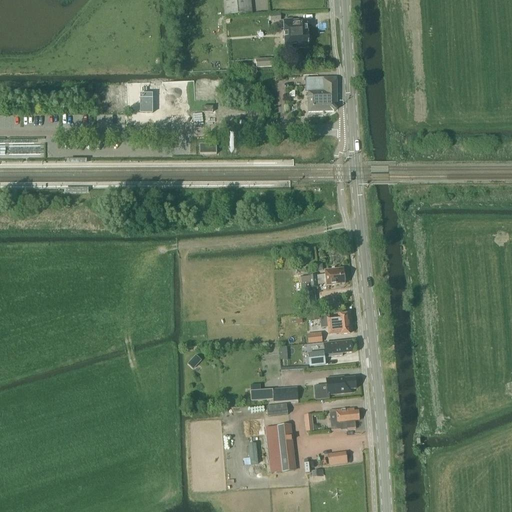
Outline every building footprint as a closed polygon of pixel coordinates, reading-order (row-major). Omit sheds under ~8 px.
[(252,13),(250,0),(223,0),(225,16),(252,13)] [(296,49),(299,49),(309,48),(308,42),(311,40),(310,36),(308,34),(307,24),(300,24),(300,21),(293,21),(293,20),(283,20),(285,46),(296,45),(296,49)] [(272,68),(272,59),(256,59),(256,62),(244,63),(244,69),(272,68)] [(336,78),(324,78),(305,78),(306,92),(308,92),(308,102),(308,112),(334,112),(337,109),(336,78)] [(152,93),(140,94),(140,113),(152,113),(152,93)] [(346,278),(344,277),(343,269),(325,271),(325,275),(317,276),(317,275),(308,276),(308,277),(303,278),(299,278),(300,284),(301,284),(301,292),(302,292),(311,292),(310,288),(318,287),(318,285),(326,284),(326,286),(345,284),(344,283),(346,281),(346,278)] [(311,292),(302,292),(303,309),(316,308),(315,291),(311,292)] [(327,318),(328,335),(340,334),(340,335),(350,334),(349,332),(350,331),(350,328),(349,327),(348,321),(349,320),(349,317),(348,316),(348,314),(338,315),(339,317),(327,318)] [(321,333),(307,334),(308,344),(322,343),(321,333)] [(331,343),(326,344),(324,344),(325,358),(342,356),(342,353),(352,352),(351,341),(331,343)] [(324,352),(308,353),(309,367),(325,366),(324,352)] [(198,354),(189,363),(195,369),(204,360),(198,354)] [(327,378),(328,386),(319,387),(320,395),(352,392),(351,389),(356,389),(355,380),(350,380),(350,378),(344,379),(343,377),(327,378)] [(273,390),(274,403),(286,402),(286,389),(273,390)] [(267,417),(287,415),(286,405),(266,407),(267,417)] [(329,411),(330,419),(331,432),(356,429),(355,421),(359,420),(358,411),(354,411),(354,409),(329,411)] [(312,415),(304,416),(305,432),(313,431),(312,415)] [(291,425),(272,427),(275,455),(294,453),(291,425)] [(330,454),(332,465),(351,462),(349,451),(330,454)]
